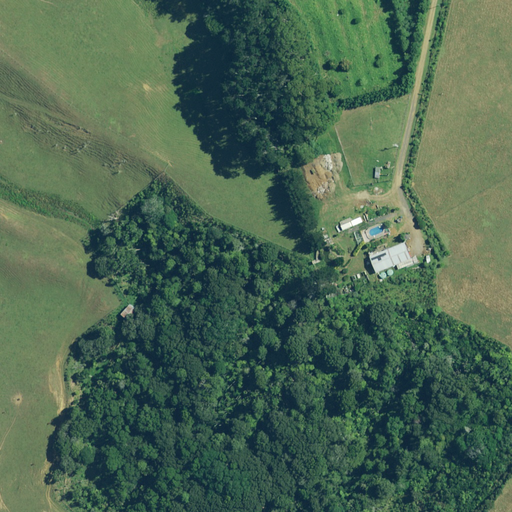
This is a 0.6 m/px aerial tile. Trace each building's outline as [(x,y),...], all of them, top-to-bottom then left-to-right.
[(329,240),(320,244),(323,251),(332,247),(329,240)] [(378,273),(397,265),(399,270),(415,263),(406,242),(371,256),(378,273)] [(386,271),(389,277),(395,274),(393,268),(386,271)] [(389,277),(386,271),(380,274),(383,280),(389,277)] [(135,309),(130,305),(121,314),(126,319),(135,309)]
